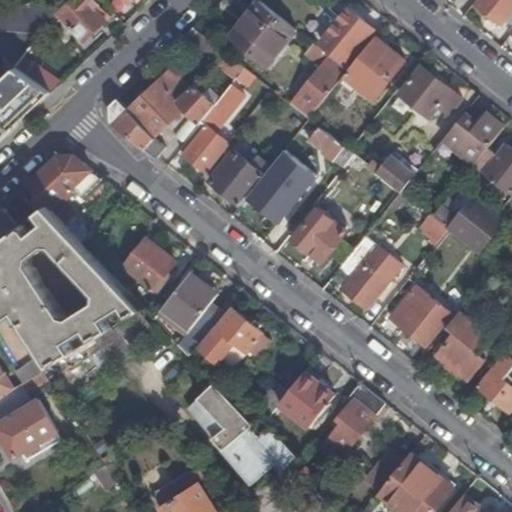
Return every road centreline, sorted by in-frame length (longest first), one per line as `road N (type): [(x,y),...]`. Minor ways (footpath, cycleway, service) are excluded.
road 1 (residential): [(65,117),(511,472)]
road 2 (residential): [(65,117),(189,0)]
road 3 (residential): [(511,84),(406,0)]
